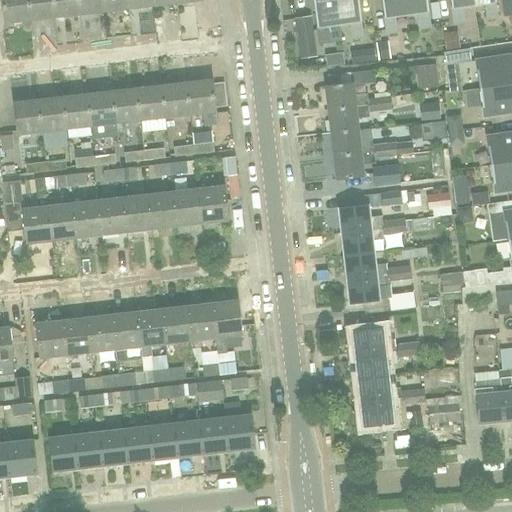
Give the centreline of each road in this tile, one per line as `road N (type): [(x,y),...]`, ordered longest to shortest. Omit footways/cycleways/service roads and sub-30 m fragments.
road 1 (tertiary): [(302,491),(245,0)]
road 2 (residential): [(0,291),(242,264)]
road 3 (residential): [(0,72),(210,48)]
road 4 (residential): [(302,491),(511,471)]
road 5 (residential): [(129,511),(302,491)]
